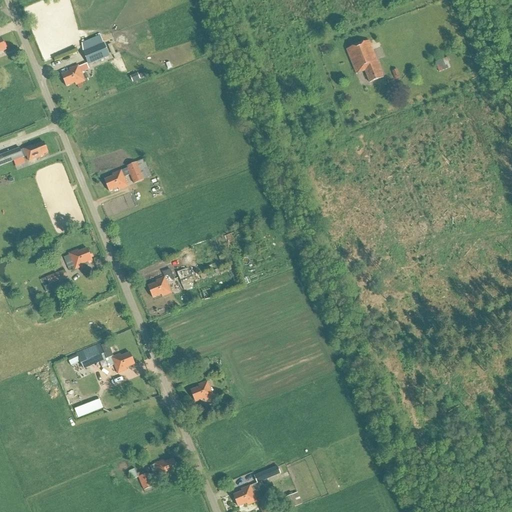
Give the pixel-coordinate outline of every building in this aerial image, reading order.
[(356,75),(365,71),(369,84),(383,78),(369,41),(346,50),(356,75)] [(82,53),(88,66),(108,58),(103,44),(82,53)] [(450,68),(446,59),(435,63),(439,72),(450,68)] [(85,65),(79,68),(78,67),(69,70),(70,72),(61,76),(66,88),(75,84),(76,86),(84,82),(81,73),(87,71),(85,65)] [(132,83),(140,80),(137,74),(130,77),(132,83)] [(48,153),(44,144),(32,148),(31,147),(21,151),(20,149),(0,156),(0,166),(27,156),(29,162),(44,156),(43,155),(48,153)] [(144,180),(137,163),(126,168),(127,169),(112,175),(113,177),(104,181),(109,193),(118,189),(119,191),(127,187),(124,179),(130,176),(133,185),(144,180)] [(77,251),(69,255),(71,260),(75,271),(84,267),(83,265),(92,261),(87,250),(78,253),(77,251)] [(195,287),(188,268),(177,273),(184,291),(195,287)] [(50,284),(67,278),(64,270),(47,276),(50,284)] [(162,273),(164,279),(156,282),(157,284),(148,288),(153,299),(161,296),(162,298),(171,294),(166,283),(174,280),(170,270),(162,273)] [(106,342),(99,345),(104,359),(111,356),(106,342)] [(105,361),(101,351),(99,346),(83,352),(89,368),(105,361)] [(121,358),(120,356),(107,361),(109,367),(114,365),(115,367),(118,375),(126,371),(126,369),(134,366),(130,354),(121,358)] [(220,380),(212,381),(213,390),(222,389),(220,380)] [(205,402),(213,398),(207,383),(198,386),(199,388),(190,392),(195,403),(204,400),(205,402)] [(176,466),(190,467),(190,458),(176,457),(176,466)] [(164,462),(155,465),(149,468),(152,473),(157,471),(162,481),(170,478),(169,475),(178,472),(173,460),(164,464),(164,462)] [(253,477),(256,484),(279,475),(276,467),(253,477)] [(135,470),(128,472),(132,481),(138,478),(135,470)] [(148,474),(138,478),(143,491),(153,487),(148,474)] [(247,506),(256,503),(250,487),(241,491),(242,493),(233,496),(238,508),(247,504),(247,506)] [(302,505),(298,493),(285,497),(289,509),(302,505)] [(269,499),(273,511),(285,507),(281,495),(269,499)] [(258,506),(260,511),(272,511),(269,502),(258,506)]
